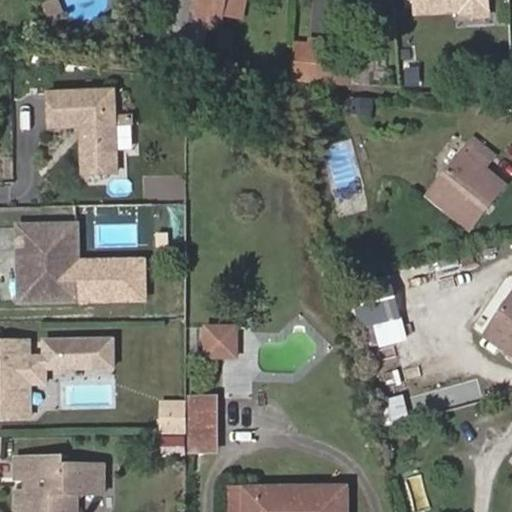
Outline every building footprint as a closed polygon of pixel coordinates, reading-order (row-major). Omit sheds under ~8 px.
[(46,26),(63,19),(56,0),(50,0),(38,5),(46,26)] [(175,0),(174,7),(194,10),(195,0),(175,0)] [(195,0),(194,10),(227,15),(228,0),(195,0)] [(245,0),(228,0),(227,15),(243,17),(245,0)] [(417,0),(418,11),(465,9),(468,6),(489,5),(489,0),(417,0)] [(194,10),(174,7),(161,73),(202,79),(210,32),(224,34),(227,15),(194,10)] [(397,64),(412,64),(412,45),(397,44),(397,64)] [(318,57),(297,55),(295,77),(317,79),(318,57)] [(350,64),(348,81),(366,84),(369,67),(350,64)] [(113,85),(48,84),(50,120),(82,120),(87,120),(87,128),(82,132),(83,167),(117,167),(113,85)] [(369,111),(370,98),(352,96),(351,110),(369,111)] [(475,142),(432,197),(471,228),(505,185),(485,168),(494,157),(475,142)] [(76,299),(75,274),(74,226),(16,228),(17,250),(18,301),(76,299)] [(0,250),(17,250),(16,228),(0,228),(0,250)] [(93,273),(75,274),(76,299),(94,298),(93,273)] [(511,297),(486,336),(511,354),(511,297)] [(236,356),(236,330),(209,330),(209,356),(236,356)] [(366,339),(369,383),(392,381),(390,337),(366,339)] [(111,366),(111,339),(41,340),(42,356),(27,356),(27,358),(28,383),(43,383),(43,363),(89,363),(90,367),(111,366)] [(0,416),(22,416),(22,383),(21,358),(27,358),(27,356),(27,340),(0,340),(0,416)] [(216,399),(185,400),(185,434),(185,455),(216,455),(216,399)] [(185,434),(185,400),(163,400),(163,434),(185,434)] [(75,511),(76,503),(84,490),(103,490),(103,464),(63,464),(63,457),(17,458),(17,477),(39,477),(39,492),(17,492),(16,511),(75,511)] [(347,511),(347,489),(245,490),(244,511),(347,511)]
